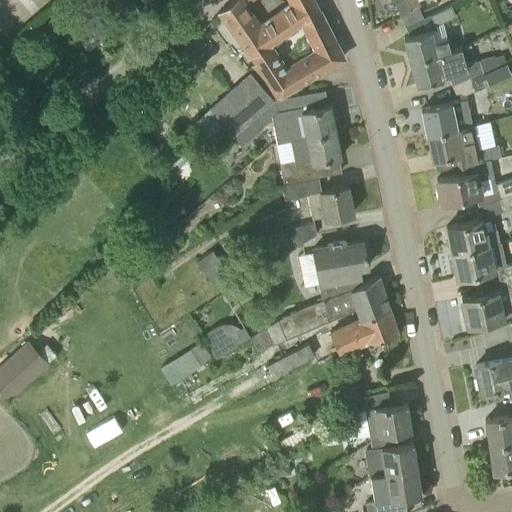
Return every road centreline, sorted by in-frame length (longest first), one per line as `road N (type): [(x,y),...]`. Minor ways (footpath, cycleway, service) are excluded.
road 1 (residential): [(444,495),(399,214),(347,0)]
road 2 (residential): [(0,166),(217,0)]
